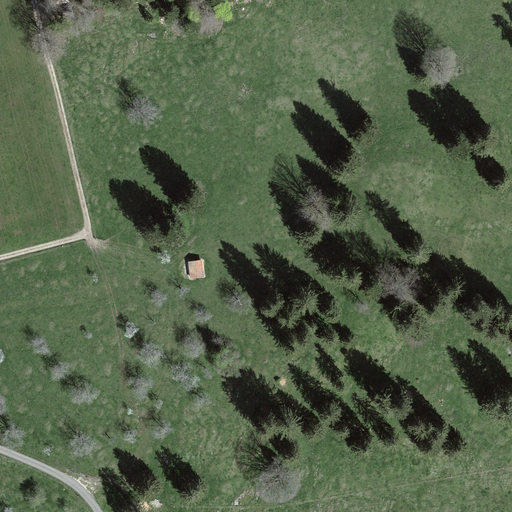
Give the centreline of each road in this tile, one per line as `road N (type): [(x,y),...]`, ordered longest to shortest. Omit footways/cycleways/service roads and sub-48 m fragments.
road 1 (track): [(0,260),(82,238),(91,227),(34,0)]
road 2 (unclassified): [(0,449),(82,488),(102,511)]
